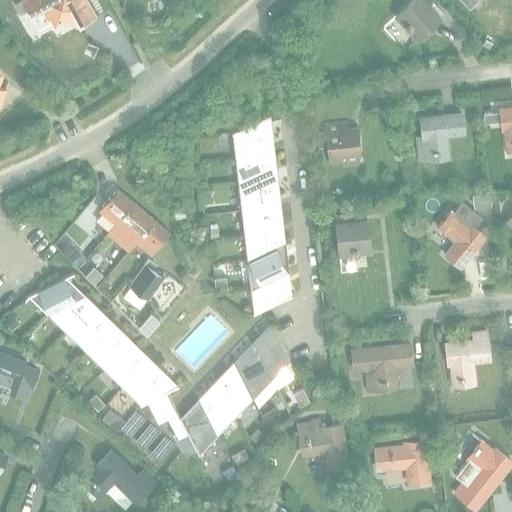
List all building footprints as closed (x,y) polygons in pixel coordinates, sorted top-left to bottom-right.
[(20,0),(14,3),(20,14),(27,10),(30,15),(45,6),(55,24),(72,14),(79,26),(94,17),(84,0),(20,0)] [(418,38),(440,19),(422,0),(412,0),(395,16),(407,30),(409,28),(418,38)] [(511,107),(500,109),(502,128),(505,128),(506,142),(511,142),(511,144),(511,143),(511,107)] [(446,134),(463,132),(461,113),(420,118),(423,137),(425,137),(426,151),(431,150),(432,153),(439,152),(438,149),(448,148),(446,134)] [(245,153),(270,141),(261,123),(268,120),(266,115),(234,130),(245,153)] [(342,155),(360,153),(357,127),(349,129),(348,121),(324,124),(329,164),(343,162),(342,155)] [(247,179),(273,167),(265,148),(272,145),(270,141),(245,153),(237,157),(247,179)] [(247,179),(240,182),(251,205),(277,193),(268,174),(275,171),(273,167),(247,179)] [(98,209),(115,223),(129,206),(132,209),(137,206),(116,188),(98,209)] [(254,231),(280,218),(271,200),(278,197),(277,193),(251,205),(243,209),(254,231)] [(115,223),(136,242),(154,221),(137,206),(132,209),(129,206),(115,223)] [(437,226),(444,231),(455,241),(445,254),(460,266),(486,235),(470,222),(469,223),(451,208),(437,226)] [(247,234),(257,255),(282,244),(274,226),(281,222),(280,218),(254,231),(247,234)] [(357,250),(370,249),(367,220),(336,223),(340,255),(358,253),(357,250)] [(154,221),(136,242),(150,254),(168,233),(154,221)] [(282,244),(257,255),(249,259),(260,281),(285,269),(277,252),(284,248),(282,244)] [(147,298),(162,277),(144,264),(129,285),(147,298)] [(285,269),(260,281),(253,285),(263,308),(288,296),(280,278),(287,275),(285,269)] [(63,277),(31,293),(41,306),(46,304),(50,312),(57,309),(74,300),(72,295),(63,277)] [(74,300),(57,309),(68,331),(75,327),(100,314),(98,309),(90,313),(82,296),(74,300)] [(100,314),(75,327),(86,349),(94,345),(119,332),(116,328),(109,331),(100,314)] [(489,358),(487,338),(486,330),(473,332),(474,340),(446,343),(448,363),(450,362),(452,376),(457,376),(457,379),(463,378),(463,375),(473,374),(471,360),(489,358)] [(112,363),(137,350),(134,346),(127,349),(119,332),(94,345),(105,366),(112,363)] [(253,344),(257,352),(265,368),(287,357),(275,333),(253,344)] [(394,364),(412,362),(410,343),(369,347),(371,366),(373,366),(374,380),(379,380),(379,382),(386,381),(386,379),(396,378),(394,364)] [(123,385),(131,381),(156,369),(154,364),(146,368),(137,350),(112,363),(123,385)] [(265,368),(257,352),(235,363),(239,371),(248,387),(269,376),(265,368)] [(0,383),(12,388),(11,392),(24,397),(28,385),(30,386),(36,370),(22,365),(23,362),(0,353),(0,383)] [(156,369),(131,381),(142,403),(175,387),(172,382),(164,386),(156,369)] [(239,371),(217,382),(221,390),(229,406),(251,394),(248,387),(239,371)] [(203,409),(211,424),(233,413),(229,406),(221,390),(199,401),(203,409)] [(215,432),(211,424),(203,409),(181,420),(177,413),(168,417),(173,426),(181,421),(193,444),(215,432)] [(328,467),(347,463),(339,423),(322,426),(321,420),(297,425),(299,434),(307,432),(308,437),(306,437),(307,443),(309,443),(311,452),(325,450),(328,467)] [(409,482),(428,480),(423,439),(405,441),(405,444),(391,445),(391,449),(389,450),(390,457),(392,457),(393,466),(407,465),(409,482)] [(469,458),(455,475),(464,482),(456,492),(475,507),(511,461),(495,448),(494,451),(483,442),(479,446),(478,444),(474,448),(476,450),(469,458)] [(136,502),(149,488),(155,482),(143,471),(138,477),(110,450),(97,464),(99,466),(89,477),(92,480),(91,481),(95,485),(96,484),(103,491),(114,481),(136,502)]
